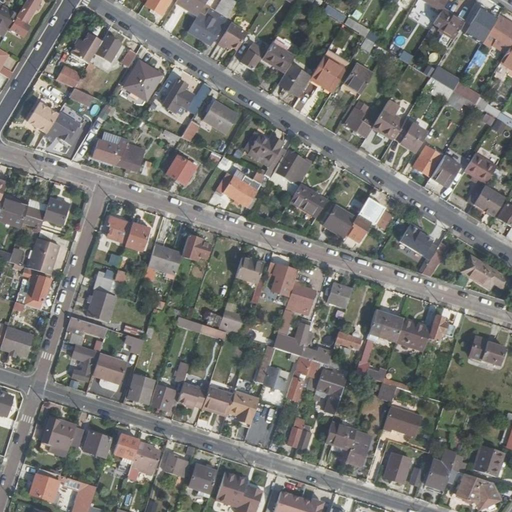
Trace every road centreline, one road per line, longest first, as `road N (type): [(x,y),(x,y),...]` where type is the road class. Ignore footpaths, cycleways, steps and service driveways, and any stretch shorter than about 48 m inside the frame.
road 1 (residential): [(511,256),(91,0)]
road 2 (residential): [(104,184),(511,315)]
road 3 (residential): [(423,511),(37,387)]
road 4 (residential): [(37,387),(104,184)]
road 5 (residential): [(72,0),(0,118)]
road 6 (residential): [(0,504),(37,387)]
